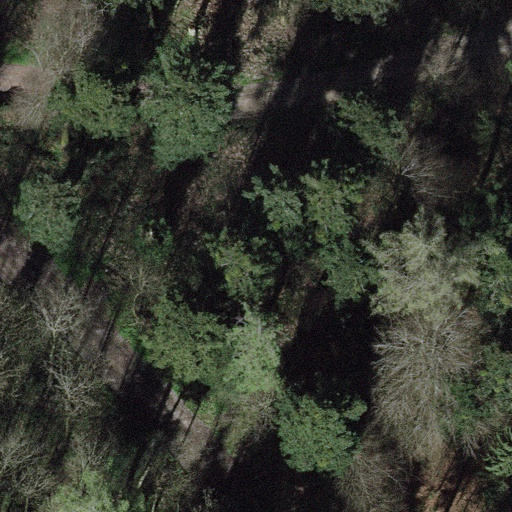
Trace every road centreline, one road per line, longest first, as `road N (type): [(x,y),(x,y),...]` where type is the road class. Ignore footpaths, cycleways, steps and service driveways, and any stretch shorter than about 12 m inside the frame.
road 1 (track): [(511,56),(271,91),(63,97),(0,81)]
road 2 (track): [(213,511),(158,418),(0,254)]
